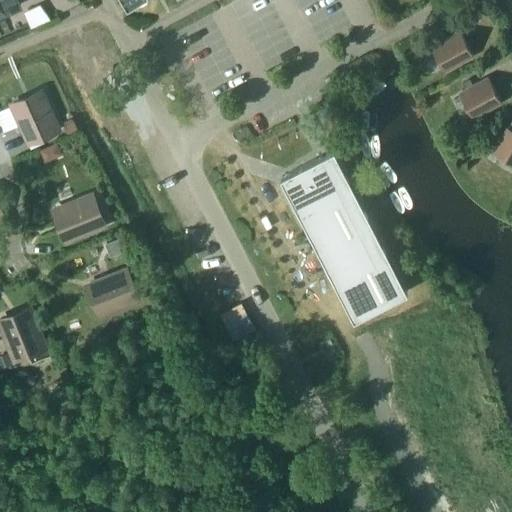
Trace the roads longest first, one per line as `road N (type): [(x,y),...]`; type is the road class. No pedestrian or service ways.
road 1 (residential): [(369,511),(178,144)]
road 2 (residential): [(178,144),(459,0)]
road 3 (residential): [(178,144),(107,9)]
